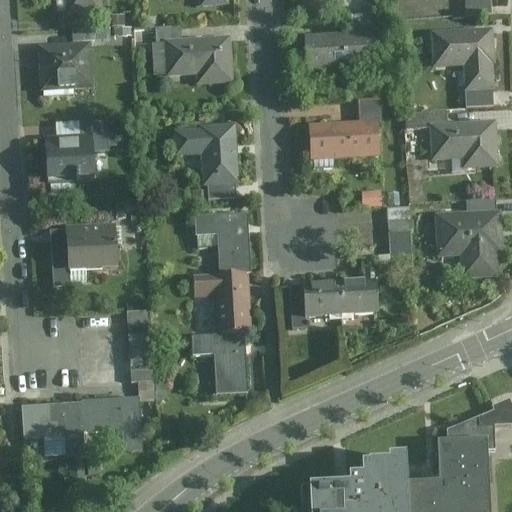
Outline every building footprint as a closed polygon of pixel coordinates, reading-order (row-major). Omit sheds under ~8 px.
[(99,13),(97,0),(61,0),(62,14),(99,13)] [(489,16),(488,0),(463,0),(464,18),(489,16)] [(352,16),(352,35),(370,35),(379,34),(378,15),(352,16)] [(163,42),(179,41),(179,28),(153,29),(153,45),(163,45),(163,42)] [(493,66),(492,30),(429,33),(431,69),(462,67),(463,93),(492,92),(491,66),(493,66)] [(371,70),(370,35),(352,35),(303,36),(304,71),(371,70)] [(230,83),(228,39),(179,41),(163,42),(163,45),(164,78),(194,77),(194,85),(230,83)] [(91,89),(87,44),(35,48),(38,93),(91,89)] [(492,92),(463,93),(464,109),(492,109),(492,92)] [(355,102),(356,124),(375,123),(380,123),(379,101),(355,102)] [(427,125),(446,125),(445,111),(419,113),(420,129),(427,129),(427,125)] [(375,123),(356,124),(306,126),(308,162),(377,158),(375,123)] [(497,169),(495,123),(446,125),(427,125),(427,129),(430,162),(461,161),(462,171),(497,169)] [(235,186),(233,126),(196,128),(196,131),(172,133),(173,157),(199,157),(200,188),(205,188),(233,186),(235,186)] [(90,176),(88,137),(40,140),(42,179),(90,176)] [(233,186),(205,188),(205,202),(234,200),(233,186)] [(459,214),(494,213),(494,201),(459,202),(459,214)] [(415,263),(412,209),(390,210),(392,264),(415,263)] [(501,279),(499,213),(494,213),(459,214),(433,215),(435,260),(459,259),(459,281),(501,279)] [(247,276),(244,216),(192,218),(193,238),(214,237),(216,277),(247,276)] [(114,269),(113,229),(64,231),(65,271),(114,269)] [(212,338),(242,337),(249,337),(247,276),(216,277),(191,278),(192,302),(210,301),(212,338)] [(372,317),(370,282),(335,284),(336,318),(372,317)] [(336,318),(335,284),(299,285),(300,289),(301,321),(304,321),(336,318)] [(301,321),(300,289),(287,290),(289,330),(304,329),(304,321),(301,321)] [(151,384),(148,312),(124,313),(127,385),(151,384)] [(245,397),(242,337),(212,338),(189,339),(190,358),(212,356),(213,397),(245,397)] [(138,452),(135,401),(79,404),(80,435),(118,433),(119,453),(138,452)] [(80,435),(79,404),(19,407),(20,442),(61,440),(61,458),(81,457),(80,435)] [(445,434),(446,445),(494,444),(494,428),(511,427),(511,411),(509,406),(502,404),(489,409),(491,414),(445,434)] [(434,487),(414,487),(414,511),(487,511),(486,453),(494,452),(494,444),(446,445),(433,446),(434,487)] [(414,511),(414,487),(401,487),(399,460),(379,461),(379,467),(353,467),(354,482),(339,482),(340,489),(299,492),(300,511),(414,511)]
